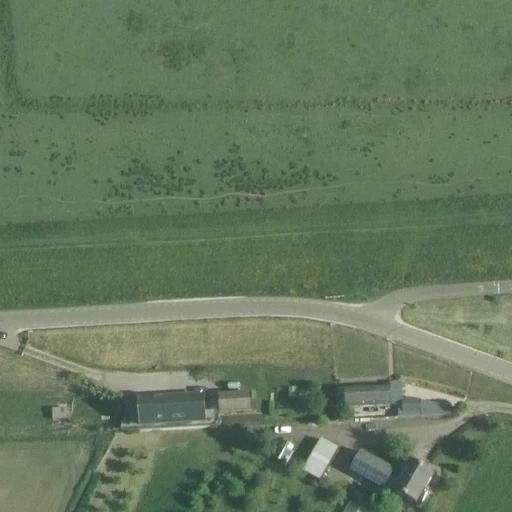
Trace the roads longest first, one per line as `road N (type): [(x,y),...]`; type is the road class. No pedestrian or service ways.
road 1 (unclassified): [(0,323),(256,306),(376,324)]
road 2 (unclassified): [(511,370),(376,324)]
road 3 (unclassified): [(376,324),(393,303),(495,289)]
